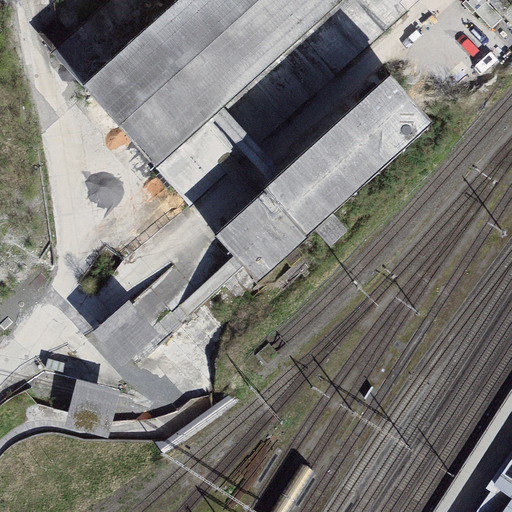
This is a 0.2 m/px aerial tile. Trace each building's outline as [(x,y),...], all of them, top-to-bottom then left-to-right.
[(420,0),(114,0),(53,55),(189,208),(420,0)] [(391,79),(214,236),(256,284),(431,126),(391,79)] [(129,301),(91,334),(122,367),(159,335),(129,301)] [(121,393),(77,381),(65,424),(64,428),(109,438),(111,429),(121,393)] [(511,511),(511,461),(494,487),(511,500),(502,511),(511,511)]
